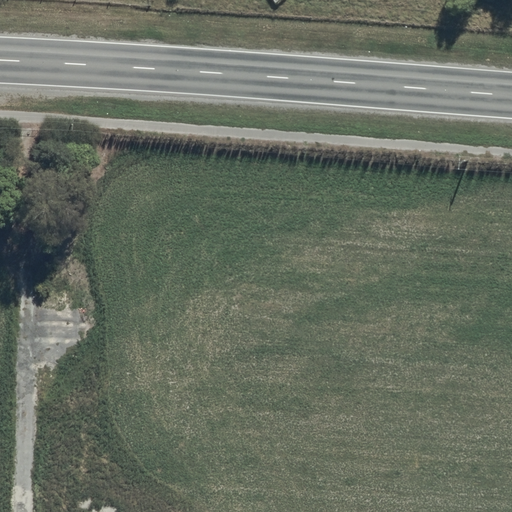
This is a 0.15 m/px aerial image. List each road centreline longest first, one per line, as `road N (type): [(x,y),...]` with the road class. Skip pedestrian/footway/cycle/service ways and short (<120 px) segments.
road 1 (secondary): [(511,96),(0,62)]
road 2 (track): [(22,511),(38,64)]
